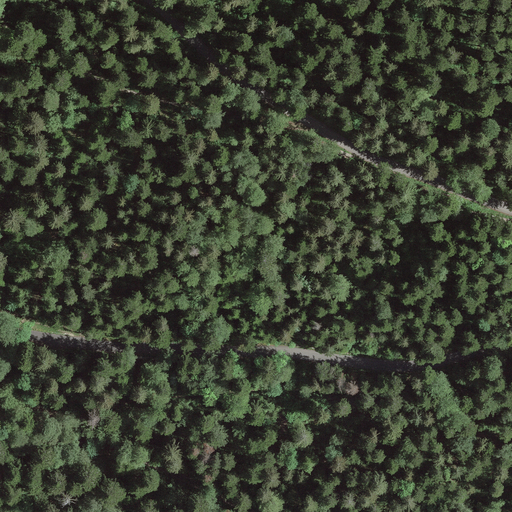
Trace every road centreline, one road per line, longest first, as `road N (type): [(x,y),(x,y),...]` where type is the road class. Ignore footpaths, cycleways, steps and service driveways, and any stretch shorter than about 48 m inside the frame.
road 1 (unclassified): [(0,336),(407,366),(511,343)]
road 2 (unclassified): [(511,209),(316,129),(247,87),(151,0)]
road 3 (track): [(0,24),(112,84),(183,106),(316,129)]
road 4 (track): [(0,400),(53,414),(252,511)]
